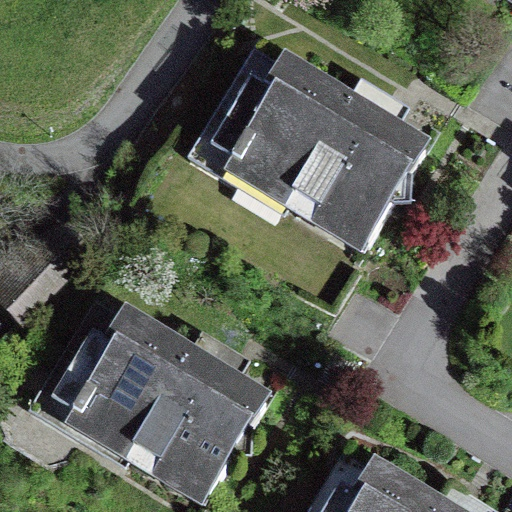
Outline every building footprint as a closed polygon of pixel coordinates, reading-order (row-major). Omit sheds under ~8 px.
[(511,0),(497,0),(511,8),(511,0)] [(425,158),(392,138),(407,113),(361,85),(345,110),(279,70),(284,62),(259,46),(188,164),(284,222),(289,214),(364,259),(369,250),(425,158)] [(69,233),(5,263),(0,267),(0,306),(20,326),(90,252),(69,233)] [(204,511),(210,503),(275,396),(242,376),(248,365),(202,337),(196,347),(129,307),(125,314),(100,299),(28,416),(125,475),(130,466),(204,511)] [(444,498),(378,458),(374,465),(348,449),(310,511),(489,511),(451,488),(444,498)]
